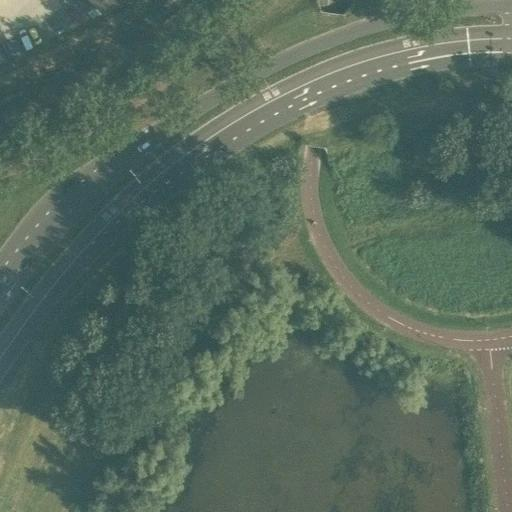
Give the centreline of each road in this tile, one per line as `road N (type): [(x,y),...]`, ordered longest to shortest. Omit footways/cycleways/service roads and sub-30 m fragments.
road 1 (primary): [(0,348),(96,227),(211,134),(352,69),(455,49),(511,49)]
road 2 (primary): [(511,8),(392,22),(225,92),(68,202),(0,286)]
